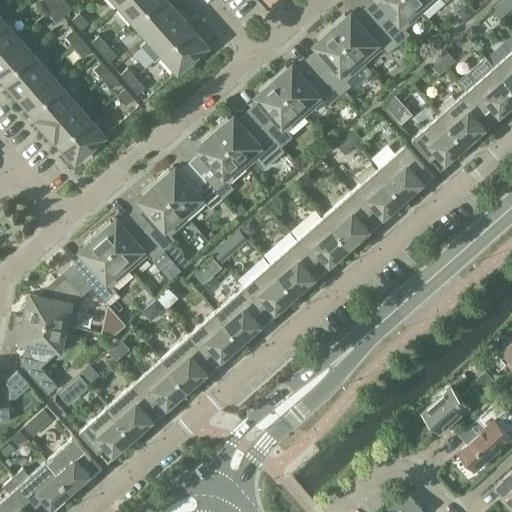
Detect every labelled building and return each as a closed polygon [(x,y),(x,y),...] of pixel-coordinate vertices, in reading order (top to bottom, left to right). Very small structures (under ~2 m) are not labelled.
[(40,0),(49,10),(57,4),(53,0),(40,0)] [(66,0),(61,0),(57,4),(65,14),(73,8),(66,0)] [(127,0),(122,5),(136,21),(160,0),(127,0)] [(160,0),(136,21),(150,38),(179,13),(167,0),(160,0)] [(380,0),(391,12),(380,22),(398,43),(410,32),(406,27),(423,12),(412,0),(380,0)] [(412,0),(423,12),(436,0),(444,0),(446,1),(447,0),(412,0)] [(475,11),(467,2),(461,8),(461,13),(466,19),(475,11)] [(507,12),(499,3),(492,8),(500,17),(507,12)] [(57,4),(49,10),(58,20),(65,14),(57,4)] [(89,22),(80,11),(73,17),(82,28),(89,22)] [(344,14),(331,25),(365,63),(383,48),(387,52),(398,43),(380,22),(369,32),(351,12),(346,16),(344,14)] [(150,38),(165,54),(193,29),(194,28),(193,27),(192,28),(179,13),(150,38)] [(0,54),(19,38),(5,22),(0,25),(0,54)] [(333,64),(322,74),(340,94),(352,83),(348,78),(365,63),(331,25),(318,37),(320,39),(315,44),(333,64)] [(464,33),(470,39),(474,35),(474,31),(471,27),(464,33)] [(67,35),(76,45),(83,38),(74,28),(67,35)] [(193,29),(165,54),(179,70),(195,56),(197,58),(207,49),(205,47),(207,45),(193,29)] [(93,41),(102,51),(109,44),(100,34),(93,41)] [(5,79),(33,54),(19,38),(0,54),(0,72),(4,78),(3,79),(4,80),(5,79)] [(83,38),(76,45),(85,55),(92,48),(83,38)] [(109,44),(102,51),(111,61),(118,54),(109,44)] [(446,48),(438,55),(447,67),(456,60),(446,48)] [(511,49),(493,66),(511,86),(511,49)] [(19,95),(48,70),(33,54),(5,79),(19,95)] [(438,55),(430,62),(439,74),(447,67),(438,55)] [(95,67),(104,77),(111,71),(102,61),(95,67)] [(286,65),(272,77),(306,115),(324,99),(329,104),(340,94),(322,74),(310,83),(293,63),(288,67),(286,65)] [(511,86),(493,66),(466,89),(495,122),(511,107),(508,103),(511,99),(511,86)] [(121,73),(129,84),(137,77),(128,67),(121,73)] [(48,70),(19,95),(33,110),(32,111),(33,112),(34,111),(62,87),(48,70)] [(111,71),(104,77),(113,87),(120,81),(111,71)] [(137,77),(129,84),(138,94),(145,88),(137,77)] [(305,116),(272,77),(259,89),(261,91),(256,95),(274,115),(263,125),(281,146),(293,134),(289,130),(305,116)] [(38,118),(47,128),(76,103),(62,87),(34,111),(39,117),(38,118)] [(118,94),(127,104),(134,98),(125,88),(118,94)] [(466,89),(439,113),(464,142),(473,134),(476,138),(495,122),(466,89)] [(62,144),(90,119),(76,103),(47,128),(55,137),(56,136),(61,143),(60,143),(61,144),(62,144)] [(464,142),(439,113),(411,138),(439,171),(458,155),(454,151),(464,142)] [(227,117),(214,128),(247,167),(266,151),(270,156),(281,146),(263,125),(252,135),(234,115),(229,119),(227,117)] [(90,119),(62,144),(76,160),(78,158),(81,161),(91,151),(89,149),(105,135),(90,119)] [(215,167),(204,177),(222,197),(234,186),(230,181),(247,167),(214,128),(200,140),(203,142),(198,147),(215,167)] [(353,128),(346,134),(355,143),(362,137),(353,128)] [(346,134),(336,144),(344,153),(355,143),(346,134)] [(404,144),(378,167),(403,196),(411,189),(415,192),(433,176),(404,144)] [(168,168),(155,180),(189,218),(207,203),(211,207),(222,197),(204,177),(193,186),(175,166),(170,171),(168,168)] [(378,167),(351,191),(379,223),(396,209),(393,205),(403,196),(378,167)] [(294,181),(301,188),(311,179),(305,172),(294,181)] [(157,218),(145,228),(164,249),(176,237),(172,232),(189,218),(155,180),(142,192),(144,194),(139,198),(157,218)] [(351,191),(324,215),(349,243),(357,236),(361,240),(379,223),(351,191)] [(324,215),(297,239),(325,271),(342,256),(339,252),(349,243),(324,215)] [(110,220),(96,231),(130,269),(148,254),(152,258),(164,249),(145,228),(134,238),(117,218),(112,222),(110,220)] [(253,231),(253,227),(250,223),(244,228),(249,234),(253,231)] [(75,266),(92,286),(93,285),(105,299),(117,290),(113,284),(130,269),(96,231),(83,243),(85,246),(80,250),(87,257),(76,266),(75,266)] [(297,239),(270,262),(295,291),(303,283),(307,287),(325,271),(297,239)] [(214,252),(221,260),(230,253),(223,245),(214,252)] [(213,256),(194,272),(202,281),(221,265),(213,256)] [(270,262),(243,286),(271,319),(288,304),(285,300),(295,291),(270,262)] [(27,298),(23,316),(65,325),(71,302),(72,302),(92,286),(75,266),(42,295),(32,293),(31,299),(27,298)] [(243,286),(216,310),(241,338),(249,331),(253,335),(271,319),(243,286)] [(156,298),(146,307),(152,314),(163,305),(156,298)] [(216,310),(189,334),(217,366),(234,351),(231,347),(241,338),(216,310)] [(65,326),(23,317),(19,333),(23,334),(21,340),(32,342),(29,354),(34,359),(46,361),(59,350),(65,326)] [(189,334),(161,357),(187,386),(196,378),(199,382),(217,366),(189,334)] [(161,357),(134,381),(163,414),(180,398),(177,394),(187,386),(161,357)] [(90,364),(81,372),(90,382),(99,374),(90,364)] [(57,385),(40,365),(31,374),(48,393),(57,385)] [(0,420),(10,420),(8,398),(16,397),(30,385),(17,370),(6,379),(0,380),(0,420)] [(134,381),(107,405),(133,433),(142,425),(145,429),(163,414),(134,381)] [(422,411),(440,431),(481,394),(473,385),(460,396),(451,386),(422,411)] [(508,433),(511,429),(511,413),(498,399),(478,418),(486,426),(459,450),(475,468),(511,436),(508,433)] [(133,433),(107,405),(80,429),(108,461),(127,445),(123,442),(133,433)] [(20,429),(27,437),(28,438),(34,433),(26,424),(20,429)] [(20,429),(9,438),(12,441),(14,439),(15,439),(16,441),(22,442),(27,437),(20,429)] [(74,435),(46,459),(71,488),(80,480),(83,484),(102,467),(74,435)] [(23,467),(13,476),(44,511),(51,511),(66,499),(62,496),(71,488),(46,459),(29,474),(23,467)] [(501,497),(511,508),(511,469),(495,485),(504,494),(501,497)] [(9,492),(0,500),(0,511),(44,511),(13,476),(3,485),(9,492)] [(423,511),(424,511),(408,492),(384,511),(423,511)]
